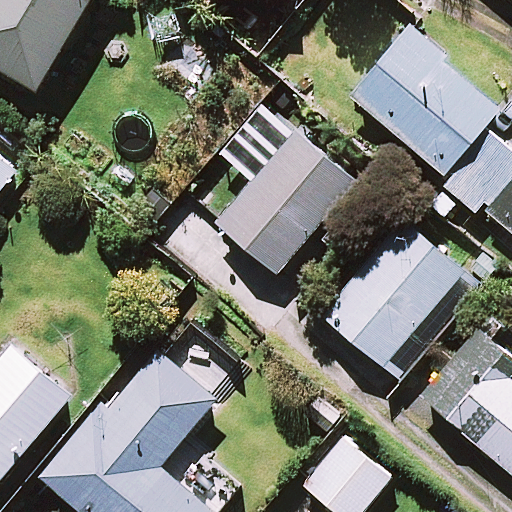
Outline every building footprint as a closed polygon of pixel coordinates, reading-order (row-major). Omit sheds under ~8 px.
[(94,0),(0,0),(0,58),(43,84),(94,0)] [(511,112),(413,27),(356,92),(453,175),(447,182),(480,209),(486,202),(511,225),(511,112)] [(361,178),(270,100),(227,150),(258,177),(222,219),(282,270),(361,178)] [(0,191),(22,166),(0,147),(0,191)] [(485,282),(409,216),(328,310),(405,376),(485,282)] [(511,344),(487,322),(426,391),(511,466),(511,344)] [(80,390),(17,339),(0,359),(0,488),(80,390)] [(222,396),(212,387),(164,348),(114,408),(108,403),(50,474),(95,511),(221,511),(190,486),(214,458),(189,437),(222,396)] [(363,511),(395,473),(348,436),(310,484),(344,511),(363,511)]
